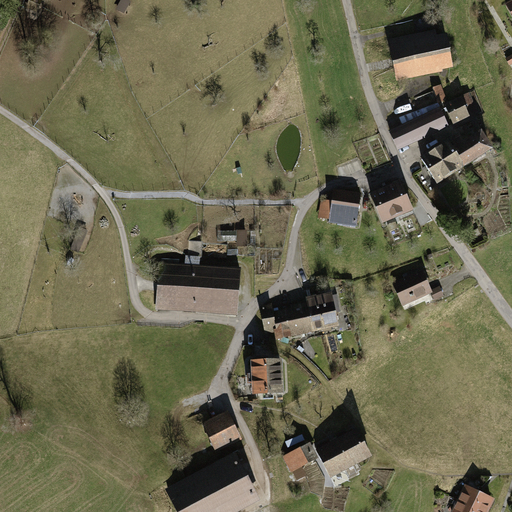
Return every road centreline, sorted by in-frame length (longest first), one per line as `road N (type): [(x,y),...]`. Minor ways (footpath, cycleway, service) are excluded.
road 1 (track): [(102,193),(117,214),(141,307),(175,324),(243,323)]
road 2 (track): [(243,323),(224,372),(225,393),(267,476),(266,501),(243,511)]
road 3 (residential): [(400,165),(511,315)]
road 4 (unclassified): [(346,0),(368,87),(400,165)]
road 5 (track): [(0,110),(102,193)]
